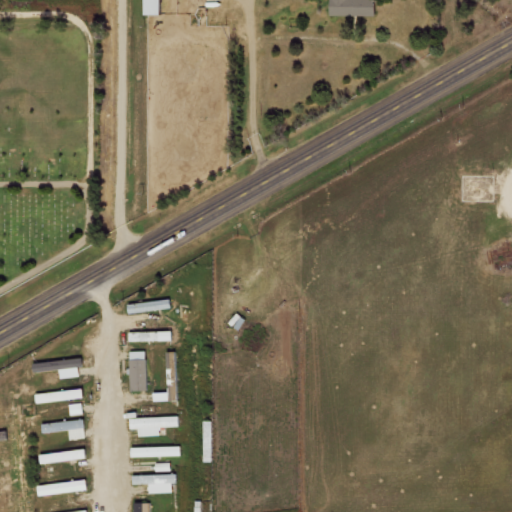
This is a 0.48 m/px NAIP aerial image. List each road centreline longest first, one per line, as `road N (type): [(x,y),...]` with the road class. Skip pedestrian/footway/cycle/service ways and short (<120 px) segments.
road 1 (secondary): [(0,326),(511,35)]
road 2 (track): [(118,260),(119,0)]
